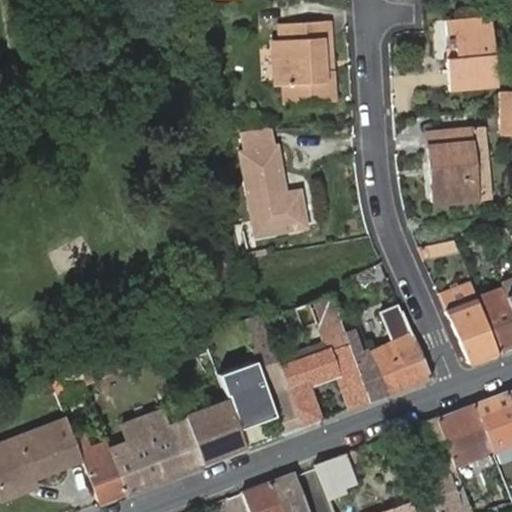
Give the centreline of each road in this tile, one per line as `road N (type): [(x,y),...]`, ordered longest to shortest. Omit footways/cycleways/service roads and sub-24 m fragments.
road 1 (residential): [(454,385),(382,191),(369,12)]
road 2 (residential): [(454,385),(142,511)]
